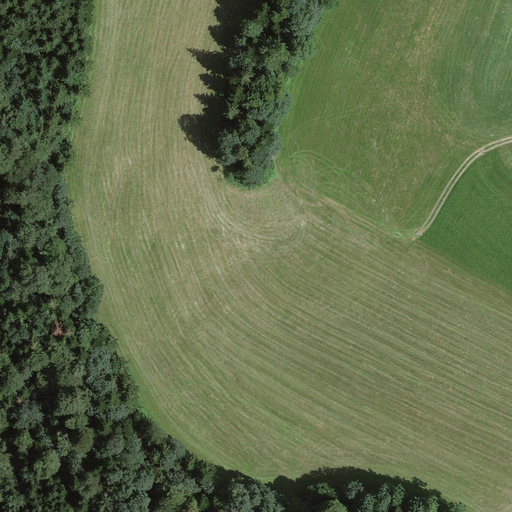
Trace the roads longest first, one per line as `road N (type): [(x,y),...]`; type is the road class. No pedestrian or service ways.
road 1 (track): [(331,0),(295,74),(282,130),(284,161),(300,186),(380,235),(418,237),(465,167),(511,141)]
road 2 (track): [(0,252),(75,511)]
